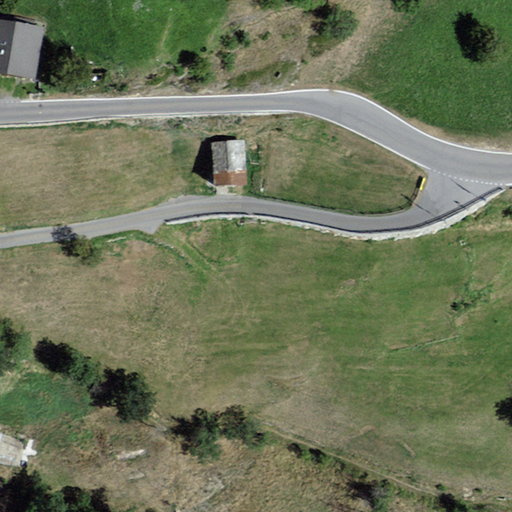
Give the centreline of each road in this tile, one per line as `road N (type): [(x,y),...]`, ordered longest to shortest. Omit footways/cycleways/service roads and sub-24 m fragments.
road 1 (residential): [(0,240),(243,206),(409,222),(438,209),(467,166)]
road 2 (tertiary): [(0,114),(316,104),(467,166)]
